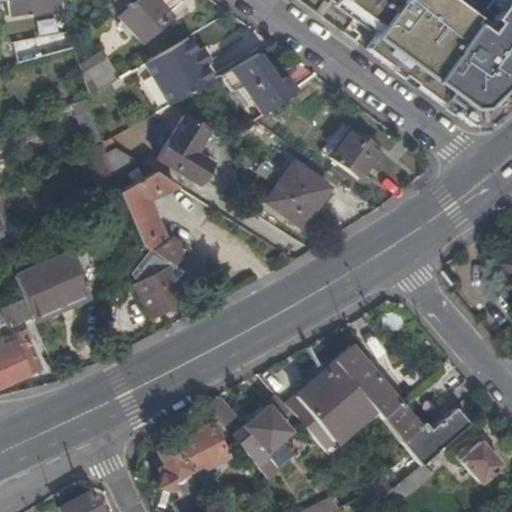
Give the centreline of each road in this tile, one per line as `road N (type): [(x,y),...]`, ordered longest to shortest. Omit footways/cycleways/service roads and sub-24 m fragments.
road 1 (primary): [(86,410),(252,331),(390,248)]
road 2 (residential): [(248,0),(427,133),(493,172)]
road 3 (residential): [(511,396),(390,248)]
road 4 (primary): [(390,248),(493,172)]
